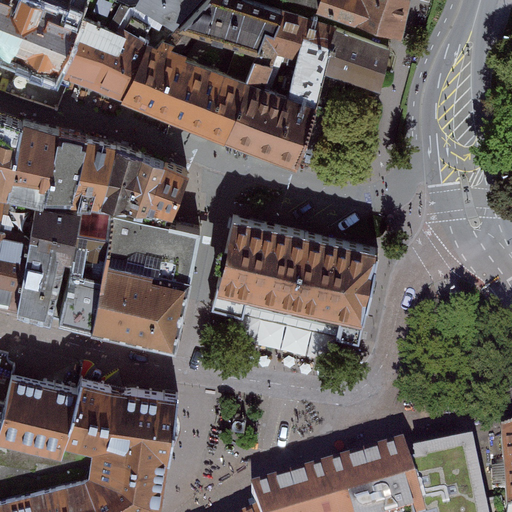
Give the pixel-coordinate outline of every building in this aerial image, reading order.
[(0,0),(0,45),(60,70),(82,14),(69,9),(46,0),(0,0)] [(87,0),(82,14),(60,70),(126,94),(155,34),(166,40),(178,25),(140,3),(134,0),(87,0)] [(247,0),(202,0),(178,25),(166,40),(155,34),(126,94),(226,133),(247,81),(214,69),(177,56),(192,33),(224,41),(259,50),(269,27),(278,28),(283,11),(247,0)] [(141,0),(140,3),(178,25),(199,0),(141,0)] [(321,0),(289,0),(319,9),(321,0)] [(396,32),(403,0),(321,0),(319,9),(396,32)] [(320,66),(332,27),(283,11),(278,28),(269,27),(259,50),(247,81),(263,86),(277,48),(300,58),(320,66)] [(382,86),(390,48),(332,27),(320,66),(326,68),(382,86)] [(259,50),(224,41),(214,69),(247,81),(259,50)] [(326,68),(320,66),(300,58),(291,97),(263,86),(247,81),(226,133),(299,159),(319,107),(326,68)] [(339,112),(319,107),(299,159),(321,166),(339,112)] [(24,119),(1,112),(0,115),(0,187),(9,189),(24,119)] [(61,129),(24,119),(9,189),(45,196),(61,129)] [(89,135),(61,129),(45,196),(71,196),(89,135)] [(119,143),(89,135),(71,196),(99,198),(119,143)] [(143,149),(119,143),(99,198),(125,200),(143,149)] [(166,158),(143,149),(125,200),(147,205),(166,158)] [(190,167),(166,158),(147,205),(174,211),(176,205),(175,205),(190,167)] [(14,196),(7,194),(2,217),(0,229),(0,236),(4,237),(14,196)] [(0,301),(19,305),(39,202),(23,200),(7,237),(4,237),(0,236),(0,301)] [(19,305),(50,314),(63,253),(74,255),(75,244),(74,244),(81,207),(39,202),(19,305)] [(108,250),(117,207),(81,207),(74,244),(75,244),(108,250)] [(167,269),(190,274),(200,227),(117,207),(108,250),(122,254),(137,247),(170,253),(167,269)] [(305,231),(235,216),(213,305),(245,313),(305,231)] [(359,339),(305,231),(245,313),(359,339)] [(379,249),(305,231),(359,339),(373,279),(379,249)] [(95,324),(176,342),(190,274),(167,269),(107,255),(103,277),(95,324)] [(60,316),(95,324),(103,277),(72,268),(60,316)] [(80,387),(14,370),(5,402),(0,400),(0,443),(73,448),(80,387)] [(82,377),(80,387),(73,448),(83,449),(121,451),(168,454),(172,455),(179,394),(82,377)] [(511,511),(511,436),(503,437),(505,472),(506,489),(508,511),(511,511)] [(73,448),(0,443),(0,511),(76,511),(83,449),(73,448)] [(487,511),(474,448),(415,460),(417,470),(411,472),(420,511),(487,511)] [(114,511),(121,451),(83,449),(76,511),(114,511)] [(168,454),(121,451),(114,511),(146,511),(163,502),(168,454)] [(405,453),(328,476),(337,511),(420,511),(411,472),(405,453)] [(257,511),(337,511),(328,476),(253,497),(257,511)]
